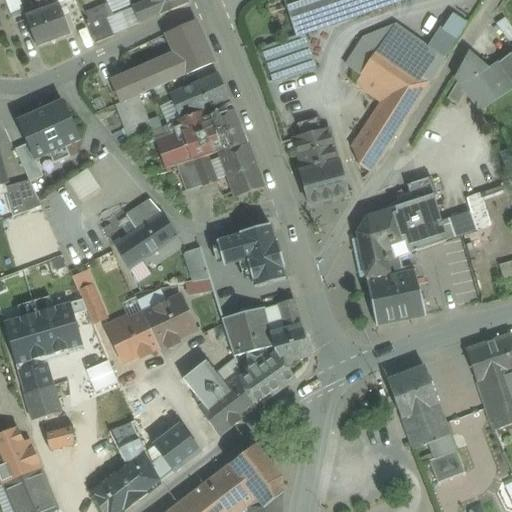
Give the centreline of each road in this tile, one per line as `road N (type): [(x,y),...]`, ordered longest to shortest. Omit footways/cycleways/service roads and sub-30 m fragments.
road 1 (residential): [(306,274),(320,270),(484,15)]
road 2 (secondary): [(306,274),(209,4)]
road 3 (residential): [(333,375),(276,409),(148,511)]
road 4 (residential): [(0,89),(61,75),(209,4)]
road 5 (secondary): [(511,314),(333,375)]
road 6 (residential): [(303,511),(333,375)]
